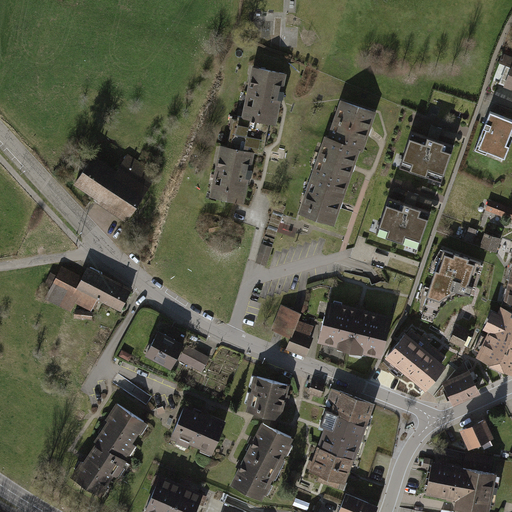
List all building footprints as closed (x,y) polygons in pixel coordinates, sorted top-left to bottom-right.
[(511,57),(503,54),(499,62),(507,65),(500,82),(511,87),(511,57)] [(282,90),(285,73),(252,67),(242,117),(269,123),(275,124),(280,99),(283,98),(284,93),(282,90)] [(377,110),(341,98),(328,136),(361,147),(363,148),(377,110)] [(511,138),(511,119),(490,111),(476,146),(505,157),(511,138)] [(269,123),(242,117),(238,117),(235,129),(230,128),(227,147),(253,152),(263,154),(269,123)] [(454,144),(412,130),(400,166),(443,180),(454,144)] [(328,136),(325,134),(311,174),(347,188),(361,147),(328,136)] [(250,169),(253,152),(227,147),(220,145),(210,196),(243,203),(248,178),(251,176),(252,172),(250,169)] [(91,158),(76,181),(129,216),(150,183),(131,171),(138,161),(128,155),(115,174),(91,158)] [(347,188),(311,174),(299,212),(335,224),(347,188)] [(432,210),(389,196),(377,232),(420,246),(432,210)] [(505,216),(508,208),(489,201),(486,209),(505,216)] [(495,251),(499,238),(486,234),(482,246),(495,251)] [(273,247),(262,243),(256,260),(267,264),(273,247)] [(483,262),(442,249),(422,313),(439,318),(444,310),(452,303),(462,298),(472,298),(483,262)] [(104,280),(85,270),(80,280),(60,270),(47,295),(71,307),(75,299),(91,307),(97,296),(119,307),(129,289),(105,276),(104,280)] [(511,307),(511,288),(507,287),(503,305),(511,307)] [(381,357),(391,316),(329,300),(318,341),(381,357)] [(300,311),(282,304),(272,329),(290,337),(297,318),(300,311)] [(511,371),(511,310),(501,305),(499,311),(493,308),(484,327),(489,330),(486,337),(482,335),(476,348),(480,350),(477,355),(511,371)] [(305,356),(313,338),(309,337),(314,325),(297,318),(290,337),(285,348),(305,356)] [(451,338),(463,344),(468,333),(456,328),(451,338)] [(426,389),(446,364),(406,331),(386,355),(426,389)] [(183,345),(160,332),(148,353),(172,366),(183,345)] [(209,357),(187,346),(183,353),(194,358),(191,364),(202,370),(209,357)] [(481,391),(470,367),(442,380),(454,404),(481,391)] [(288,385),(257,377),(249,410),(279,418),(288,385)] [(325,385),(313,381),(309,392),(321,396),(325,385)] [(371,403),(332,389),(329,398),(335,400),(331,411),(364,423),(371,403)] [(98,442),(121,457),(144,422),(119,405),(96,440),(98,442)] [(208,417),(185,407),(173,436),(188,443),(189,440),(211,450),(224,421),(209,414),(208,417)] [(364,423),(331,411),(325,409),(320,425),(327,427),(320,447),(351,458),(364,423)] [(484,420),(462,430),(469,446),(472,445),(489,448),(491,436),(484,420)] [(263,423),(249,453),(277,467),(291,437),(263,423)] [(121,457),(98,442),(74,477),(99,494),(123,459),(121,457)] [(351,458),(320,447),(312,470),(326,475),(324,482),(337,486),(339,479),(343,481),(351,458)] [(277,467),(249,453),(233,484),(261,498),(277,467)] [(495,473),(433,461),(427,491),(459,497),(458,504),(488,510),(495,473)] [(193,511),(201,493),(161,477),(146,511),(148,511),(193,511)] [(376,511),(378,508),(346,495),(339,511),(376,511)]
